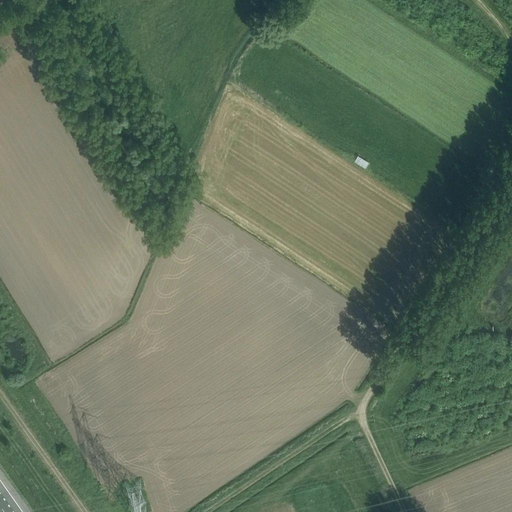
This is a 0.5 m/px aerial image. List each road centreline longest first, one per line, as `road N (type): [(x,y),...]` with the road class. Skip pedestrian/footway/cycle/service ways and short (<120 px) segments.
road 1 (track): [(84,511),(0,394),(0,12),(18,0)]
road 2 (track): [(357,414),(511,165)]
road 3 (track): [(357,414),(208,511)]
